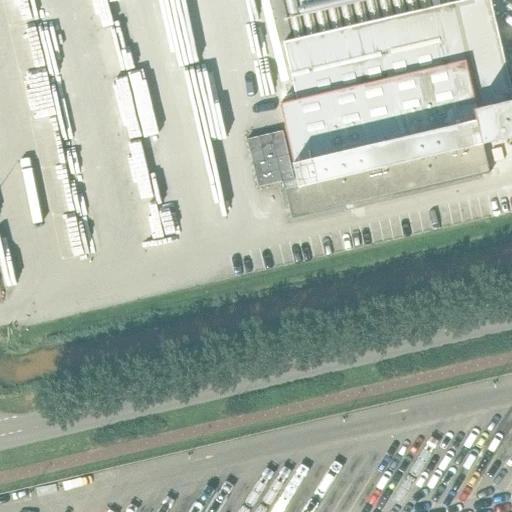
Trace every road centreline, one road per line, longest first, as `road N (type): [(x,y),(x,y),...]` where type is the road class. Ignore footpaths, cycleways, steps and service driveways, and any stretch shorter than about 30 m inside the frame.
road 1 (unclassified): [(0,440),(511,317)]
road 2 (unknown): [(145,270),(79,0)]
road 3 (unknown): [(511,184),(243,247)]
road 4 (unknown): [(197,261),(136,0)]
road 5 (unknown): [(59,290),(0,46)]
road 6 (unknown): [(243,247),(240,151),(207,0)]
